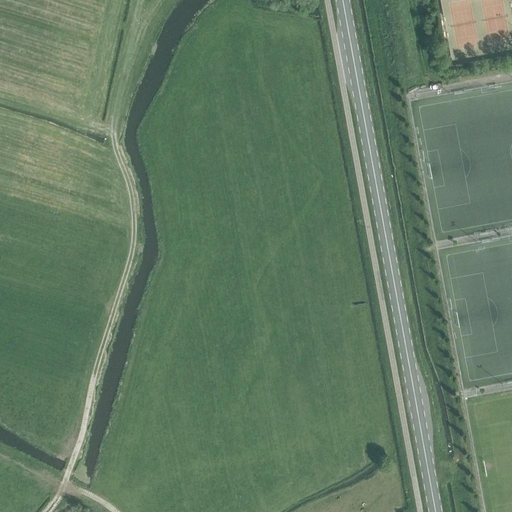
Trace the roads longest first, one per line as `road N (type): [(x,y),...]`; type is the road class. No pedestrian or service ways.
road 1 (track): [(141,0),(113,127),(129,187),(132,251),(80,438),(48,511)]
road 2 (primary): [(435,511),(342,0)]
